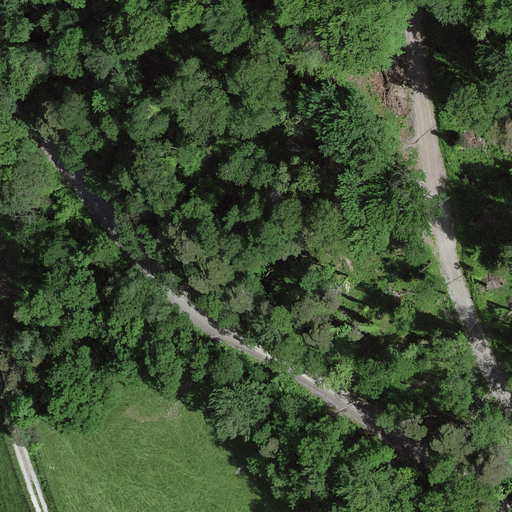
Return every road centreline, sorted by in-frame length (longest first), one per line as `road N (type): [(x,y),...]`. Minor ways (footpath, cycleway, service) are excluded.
road 1 (track): [(506,511),(319,380),(183,297),(80,188),(0,79)]
road 2 (track): [(415,0),(421,104),(449,261),(482,351)]
road 3 (track): [(43,511),(0,354)]
